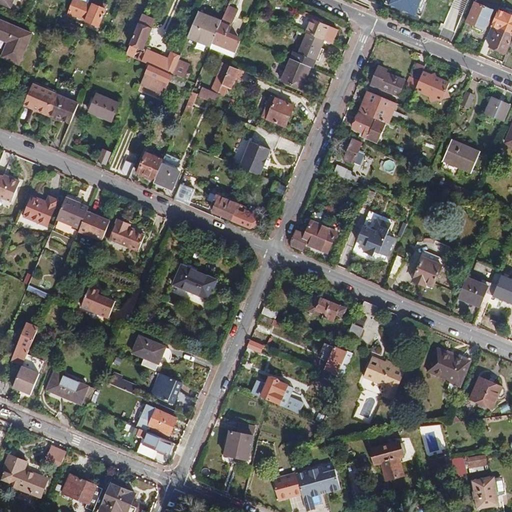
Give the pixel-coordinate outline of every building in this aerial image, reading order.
[(86,21),(98,26),(106,9),(102,8),(93,4),(92,7),(76,0),(74,0),(68,15),(73,17),(74,15),(86,20),(86,21)] [(392,0),(390,5),(416,16),(422,0),(392,0)] [(466,21),(485,29),(493,10),(474,2),(466,21)] [(222,21),(212,44),(235,53),(240,41),(227,36),(238,10),(228,5),(222,21)] [(312,19),(316,21),(318,17),(302,10),(300,14),(312,19)] [(212,44),(222,21),(198,12),(187,38),(211,47),(212,44)] [(143,15),(126,55),(133,58),(137,49),(143,51),(155,20),(143,15)] [(307,33),(324,40),(332,43),(338,30),(316,21),(312,19),(306,33),(307,33)] [(59,20),(57,25),(69,31),(81,36),(83,30),(59,20)] [(3,58),(19,64),(32,35),(0,21),(0,38),(9,42),(3,58)] [(54,33),(66,38),(69,31),(57,25),(54,33)] [(489,47),(505,54),(511,38),(511,33),(497,27),(489,47)] [(291,59),(311,67),(313,68),(316,61),(321,48),(324,40),(307,33),(298,54),(293,52),(291,59)] [(95,42),(103,45),(105,40),(98,36),(95,42)] [(235,53),(212,44),(211,47),(210,48),(233,58),(235,53)] [(324,49),(321,48),(316,61),(319,62),(324,49)] [(149,64),(158,68),(162,58),(145,51),(144,53),(140,52),(137,59),(149,64)] [(172,74),(187,80),(188,81),(191,74),(187,72),(190,64),(178,59),(180,56),(170,51),(162,70),(172,74)] [(311,67),(291,59),(282,81),(301,89),(311,67)] [(220,69),(227,72),(229,66),(222,63),(220,69)] [(415,90),(423,72),(425,66),(418,63),(412,77),(410,76),(406,87),(407,87),(415,90)] [(172,74),(162,70),(158,68),(149,64),(140,84),(163,94),(169,82),(172,74)] [(212,87),(211,90),(203,87),(198,96),(214,103),(218,93),(225,96),(228,88),(231,88),(235,78),(239,80),(242,71),(229,66),(227,72),(220,69),(212,87)] [(371,85),(371,86),(398,97),(405,81),(386,73),(387,70),(379,66),(375,77),(371,85)] [(450,83),(423,72),(415,90),(429,96),(430,103),(450,97),(448,88),(450,83)] [(183,88),(187,80),(172,74),(169,82),(183,88)] [(200,81),(199,85),(203,87),(211,90),(212,87),(200,81)] [(32,84),(23,105),(46,115),(46,114),(55,93),(32,84)] [(413,96),(415,90),(407,87),(405,92),(413,96)] [(196,93),(192,91),(186,104),(191,106),(196,93)] [(368,92),(359,113),(385,123),(388,125),(397,104),(368,92)] [(466,92),(461,105),(469,108),(474,96),(466,92)] [(55,93),(46,114),(69,124),(78,103),(55,93)] [(89,112),(111,122),(119,104),(97,94),(89,112)] [(271,96),(262,117),(285,127),(294,106),(271,96)] [(492,98),(485,113),(503,121),(510,106),(492,98)] [(191,106),(186,104),(182,115),(188,117),(193,107),(191,106)] [(360,133),(363,135),(362,138),(376,144),(385,123),(359,113),(352,130),(360,133)] [(239,167),(260,176),(263,168),(267,158),(271,150),(274,151),(280,137),(256,127),(239,167)] [(353,140),(345,160),(353,164),(362,143),(353,140)] [(452,141),(443,161),(471,172),(479,153),(452,141)] [(102,149),(97,162),(106,165),(111,153),(102,149)] [(122,174),(132,176),(137,154),(128,152),(122,174)] [(161,164),(163,160),(146,153),(137,174),(154,181),(161,164)] [(161,164),(175,170),(178,163),(164,157),(163,160),(161,164)] [(161,164),(154,181),(173,189),(180,172),(175,170),(161,164)] [(333,175),(344,180),(348,170),(337,165),(333,175)] [(184,174),(179,185),(190,190),(195,179),(184,174)] [(283,195),(287,187),(275,183),(272,190),(283,195)] [(179,185),(173,199),(187,205),(193,191),(179,185)] [(452,185),(450,191),(472,200),(475,194),(452,185)] [(15,191),(0,186),(0,202),(12,207),(17,191),(15,191)] [(368,196),(374,199),(376,193),(371,191),(368,196)] [(219,196),(212,212),(221,215),(227,200),(219,196)] [(32,197),(24,217),(47,226),(57,201),(49,197),(46,203),(32,197)] [(87,212),(89,208),(66,198),(57,220),(80,229),(87,212)] [(227,200),(221,215),(229,219),(232,213),(235,214),(240,205),(227,200)] [(12,207),(0,202),(0,207),(10,211),(12,207)] [(394,221),(370,211),(364,226),(373,230),(378,218),(392,224),(394,221)] [(102,242),(110,222),(87,212),(80,229),(79,232),(102,242)] [(380,251),(379,253),(388,257),(395,238),(388,235),(392,224),(378,218),(373,230),(364,226),(358,242),(367,245),(364,252),(374,256),(376,252),(377,250),(380,251)] [(109,239),(138,251),(144,235),(129,229),(131,225),(117,219),(109,239)] [(305,235),(297,231),(291,244),(291,246),(304,251),(306,245),(327,253),(336,233),(311,222),(305,235)] [(423,257),(413,281),(420,284),(421,281),(426,283),(433,286),(442,266),(423,257)] [(182,265),(173,285),(208,300),(217,281),(197,272),(198,269),(186,264),(184,266),(182,265)] [(497,286),(493,297),(511,304),(511,278),(496,272),(492,283),(497,286)] [(458,298),(481,307),(487,294),(492,284),(483,280),(481,283),(467,278),(458,298)] [(487,294),(493,297),(497,286),(492,283),(492,284),(487,294)] [(29,286),(27,290),(50,300),(52,295),(29,286)] [(102,297),(97,296),(99,292),(88,288),(80,308),(108,319),(114,302),(106,299),(106,301),(101,299),(102,297)] [(307,311),(313,313),(315,311),(320,298),(313,295),(307,311)] [(339,306),(320,298),(315,311),(323,314),(322,317),(333,322),(334,319),(343,323),(345,318),(348,319),(352,310),(340,304),(339,306)] [(364,328),(368,330),(378,307),(364,301),(354,324),(364,328)] [(261,314),(275,320),(278,312),(264,306),(261,314)] [(275,320),(261,314),(257,323),(271,328),(273,325),(278,327),(280,322),(275,320)] [(13,362),(22,366),(38,328),(29,324),(13,362)] [(359,338),(364,328),(354,324),(350,334),(359,338)] [(332,345),(335,338),(327,334),(324,341),(326,342),(332,345)] [(156,371),(166,347),(139,336),(132,353),(144,358),(141,365),(156,371)] [(260,353),(264,346),(250,340),(247,348),(260,353)] [(332,345),(326,342),(321,354),(323,355),(322,359),(331,363),(328,370),(338,374),(337,376),(342,378),(353,354),(332,345)] [(459,385),(460,385),(470,362),(438,348),(428,372),(451,381),(459,385)] [(364,377),(387,386),(383,394),(393,398),(396,390),(405,368),(396,364),(386,359),(385,363),(378,360),(380,354),(374,352),(364,377)] [(24,392),(31,394),(39,374),(22,366),(13,387),(18,389),(24,392)] [(46,391),(86,407),(94,389),(54,372),(46,391)] [(109,384),(133,394),(136,387),(121,381),(122,377),(114,374),(109,384)] [(179,391),(182,383),(160,374),(151,395),(173,404),(177,395),(174,394),(176,390),(179,391)] [(266,384),(260,397),(279,405),(288,386),(269,377),(266,384)] [(480,377),(470,399),(492,409),(502,387),(480,377)] [(256,379),(250,394),(260,398),(260,397),(266,384),(256,379)] [(451,381),(448,389),(456,392),(459,385),(451,381)] [(278,406),(285,409),(290,398),(294,389),(288,386),(279,405),(278,406)] [(285,409),(298,415),(304,403),(290,398),(285,409)] [(149,426),(169,436),(177,418),(156,409),(149,426)] [(327,414),(324,420),(330,423),(332,417),(327,414)] [(427,452),(447,448),(441,421),(421,426),(427,452)] [(230,431),(225,455),(248,460),(255,426),(238,423),(236,432),(230,431)] [(168,456),(173,444),(147,433),(143,443),(159,450),(158,451),(168,456)] [(403,455),(399,441),(370,449),(375,464),(382,461),(387,480),(404,475),(399,457),(403,455)] [(50,446),(44,461),(59,467),(65,452),(50,446)] [(487,464),(485,454),(467,457),(469,467),(487,464)] [(23,470),(27,462),(9,455),(2,472),(4,473),(1,480),(8,482),(7,484),(40,498),(48,480),(38,476),(36,481),(22,475),(23,470)] [(456,476),(468,473),(466,467),(463,458),(451,459),(456,476)] [(488,471),(487,464),(469,467),(470,474),(488,471)] [(302,495),(306,511),(316,509),(315,506),(322,504),(319,493),(323,492),(324,494),(340,490),(334,470),(323,472),(321,466),(296,473),(302,495)] [(36,481),(38,476),(23,470),(22,475),(36,481)] [(273,479),(279,501),(302,495),(296,473),(273,479)] [(68,474),(60,492),(95,507),(103,489),(68,474)] [(494,479),(494,478),(473,481),(475,492),(472,492),(473,502),(476,501),(478,508),(499,505),(497,495),(503,494),(504,492),(502,479),(500,478),(494,479)] [(127,500),(131,491),(112,484),(100,511),(124,511),(129,501),(127,500)] [(132,502),(136,493),(131,491),(127,500),(129,501),(132,502)] [(128,511),(132,502),(129,501),(124,511),(128,511)]
